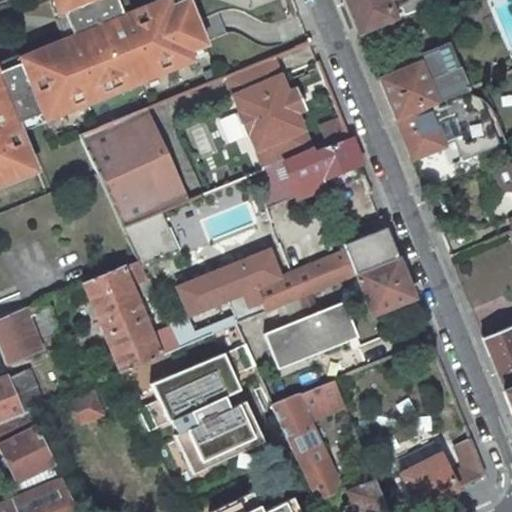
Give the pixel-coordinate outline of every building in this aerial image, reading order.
[(197,21),(188,0),(181,0),(170,5),(168,0),(154,0),(132,9),(131,10),(122,13),(73,33),(65,36),(31,50),(32,54),(22,57),(23,60),(44,110),(45,113),(54,109),(56,113),(84,101),(85,104),(141,82),(140,79),(192,58),(189,51),(206,45),(205,41),(197,21)] [(51,0),(52,0),(58,0),(63,11),(91,0),(51,0)] [(115,0),(91,0),(63,11),(73,33),(122,13),(115,0)] [(345,0),(359,34),(418,10),(425,7),(422,0),(345,0)] [(418,10),(359,34),(366,50),(425,28),(418,10)] [(436,51),(446,76),(458,71),(459,70),(449,46),(436,51)] [(419,62),(378,79),(395,120),(437,103),(463,92),(466,90),(458,71),(446,76),(436,51),(418,59),(419,62)] [(224,76),(231,96),(279,76),(272,57),(224,76)] [(23,60),(0,69),(0,80),(17,121),(44,110),(23,60)] [(279,76),(231,96),(233,100),(238,113),(233,115),(241,136),(247,134),(262,170),(305,153),(309,151),(308,149),(295,114),(306,110),(297,89),(286,94),(279,76)] [(0,186),(38,171),(22,132),(17,121),(0,80),(0,186)] [(437,103),(395,120),(411,160),(444,146),(444,145),(454,141),(462,160),(480,153),(499,145),(488,119),(479,123),(466,94),(465,93),(464,93),(463,93),(463,92),(437,103)] [(482,97),(474,94),(470,93),(466,94),(479,123),(488,119),(499,145),(505,142),(489,102),(482,97)] [(179,204),(138,110),(79,134),(97,173),(122,227),(161,211),(179,204)] [(341,118),(319,127),(325,141),(328,148),(349,139),(341,118)] [(262,170),(252,174),(266,207),(298,196),(298,198),(324,188),(330,190),(364,176),(349,139),(328,148),(313,155),(311,150),(309,151),(305,153),(262,170)] [(325,141),(308,149),(309,151),(311,150),(313,155),(328,148),(325,141)] [(511,161),(494,169),(503,189),(511,191),(511,161)] [(179,254),(161,211),(122,227),(138,260),(141,267),(179,254)] [(398,258),(384,227),(342,245),(344,249),(281,275),(270,247),(172,287),(187,318),(229,303),(237,322),(265,311),(305,295),(356,275),(398,258)] [(374,314),(413,298),(398,258),(356,275),(371,315),(374,314)] [(87,282),(82,284),(119,372),(145,361),(178,347),(169,326),(151,334),(132,286),(138,283),(144,296),(153,292),(141,267),(138,260),(120,268),(87,282)] [(44,300),(0,318),(0,355),(3,361),(4,365),(40,349),(28,318),(34,315),(43,336),(56,330),(44,300)] [(277,370),(356,337),(342,302),(312,314),(263,334),(277,370)] [(506,393),(511,407),(511,324),(482,336),(506,393)] [(173,435),(191,474),(262,441),(243,400),(228,407),(223,396),(238,389),(232,375),(253,365),(244,345),(148,384),(156,400),(136,409),(146,431),(171,420),(177,433),(173,435)] [(30,369),(9,378),(22,413),(27,410),(43,404),(30,369)] [(0,421),(22,413),(9,378),(7,375),(0,378),(0,421)] [(327,382),(272,405),(315,500),(332,492),(337,479),(309,421),(344,408),(333,380),(327,382)] [(92,391),(60,405),(70,428),(102,414),(92,391)] [(22,413),(0,421),(0,447),(1,447),(18,481),(53,463),(27,410),(22,413)] [(433,442),(393,462),(417,509),(485,475),(470,438),(453,446),(462,467),(449,473),(433,442)] [(368,467),(374,483),(384,479),(377,464),(368,467)] [(342,511),(385,511),(374,483),(369,471),(354,476),(351,483),(353,488),(345,491),(351,504),(344,507),(342,511)] [(0,511),(75,511),(59,477),(38,486),(11,498),(0,501),(0,511)] [(30,480),(7,489),(11,498),(38,486),(36,482),(31,483),(30,480)] [(211,511),(297,511),(290,498),(261,511),(260,511),(250,493),(211,511)]
